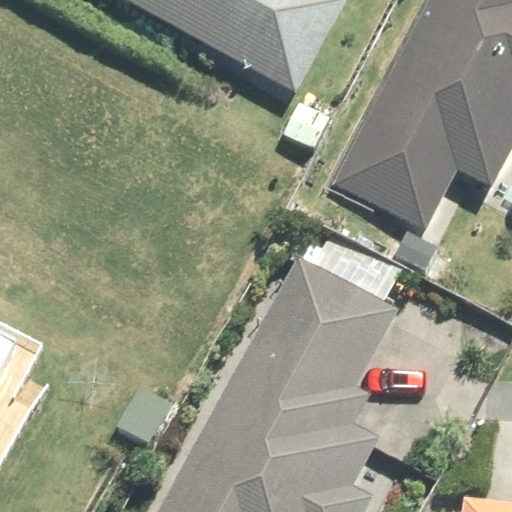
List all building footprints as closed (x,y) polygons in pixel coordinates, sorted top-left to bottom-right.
[(338,133),(305,114),(358,25),(315,0),(98,0),(299,120),(283,147),(318,167),(338,133)] [(511,0),(439,0),(338,190),(429,239),(462,178),(499,198),(511,174),(511,0)] [(400,264),(428,281),(441,259),(413,242),(400,264)] [(301,265),(167,511),(376,511),(380,506),(360,495),(386,449),(357,433),(376,405),(358,395),(401,319),(301,265)] [(153,469),(177,421),(140,402),(116,450),(153,469)]
